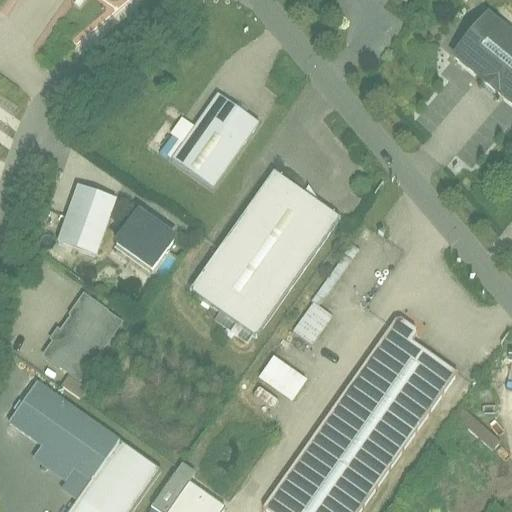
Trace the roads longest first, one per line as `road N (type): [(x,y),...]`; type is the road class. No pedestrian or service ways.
road 1 (unclassified): [(511,304),(257,0)]
road 2 (unknown): [(415,260),(233,511)]
road 3 (unclassified): [(167,0),(31,140),(0,226)]
road 4 (unknown): [(392,162),(455,94),(486,105)]
